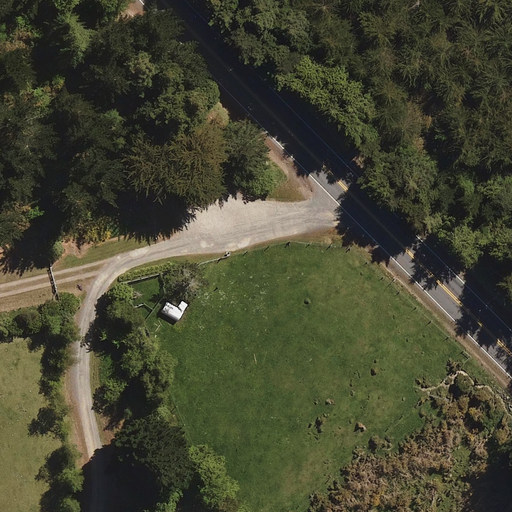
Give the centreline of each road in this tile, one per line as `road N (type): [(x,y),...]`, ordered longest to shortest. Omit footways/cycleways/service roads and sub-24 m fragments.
road 1 (secondary): [(511,352),(162,0)]
road 2 (track): [(382,224),(276,220),(0,293)]
